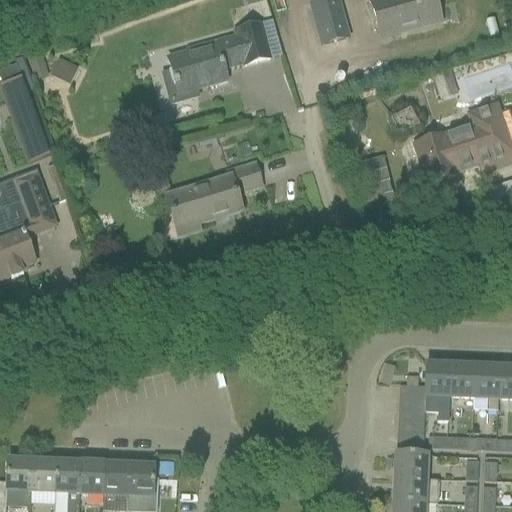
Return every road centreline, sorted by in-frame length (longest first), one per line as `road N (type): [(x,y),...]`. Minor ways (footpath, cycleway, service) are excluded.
road 1 (residential): [(0,372),(355,295)]
road 2 (residential): [(511,339),(364,338),(355,453)]
road 3 (residential): [(219,453),(219,406),(73,435)]
road 4 (residential): [(355,295),(302,120)]
road 5 (residential): [(355,295),(511,254)]
road 6 (residential): [(355,453),(219,453)]
